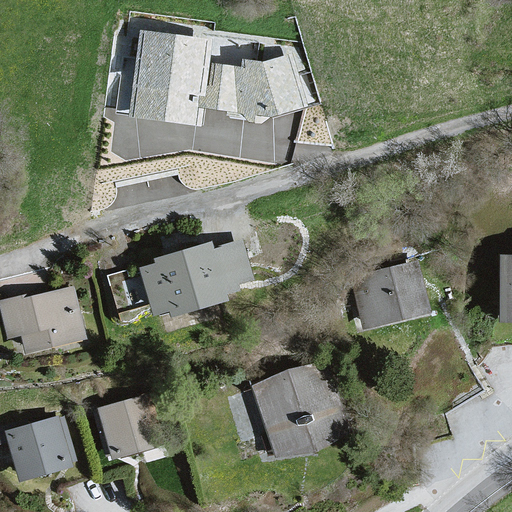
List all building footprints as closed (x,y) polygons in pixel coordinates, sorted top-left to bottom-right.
[(222,43),(149,34),(144,116),(215,129),(222,43)] [(284,290),(248,236),(156,267),(176,326),(284,290)] [(432,260),(348,282),(359,338),(447,317),(432,260)] [(85,284),(13,297),(25,364),(103,347),(85,284)] [(345,440),(320,362),(250,385),(276,462),(345,440)] [(152,395),(97,409),(112,464),(166,449),(152,395)] [(81,470),(65,416),(6,434),(22,488),(81,470)]
